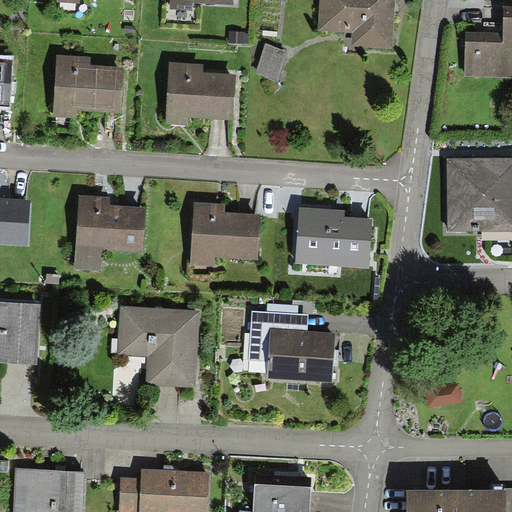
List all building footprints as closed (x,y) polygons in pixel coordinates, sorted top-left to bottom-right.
[(167,0),(167,11),(190,12),(190,4),(229,5),(229,0),(167,0)] [(389,0),(318,0),(317,34),(349,35),(348,50),(388,51),(389,0)] [(511,10),(500,11),(500,36),(463,35),(462,80),(511,80),(511,10)] [(283,56),(264,47),(251,73),(271,83),(283,56)] [(52,59),(49,118),(73,120),(73,112),(116,115),(119,71),(87,68),(87,61),(52,59)] [(199,69),(166,68),(162,126),(184,127),(184,119),(227,121),(230,79),(199,77),(199,69)] [(511,160),(442,162),(443,234),(511,232),(511,160)] [(75,199),(71,270),(98,272),(100,252),(138,255),(141,213),(107,211),(108,201),(75,199)] [(0,247),(23,248),(24,204),(0,203),(0,247)] [(220,208),(189,206),(185,266),(208,268),(209,258),(252,261),(255,219),(220,217),(220,208)] [(341,215),(295,213),(292,266),(365,269),(368,223),(341,222),(341,215)] [(33,307),(0,305),(0,363),(31,365),(33,307)] [(195,315),(118,311),(116,357),(147,358),(146,386),(191,389),(195,315)] [(306,317),(248,316),(247,359),(266,360),(266,382),(330,383),(331,339),(306,338),(306,317)] [(430,383),(432,402),(463,399),(461,380),(430,383)] [(82,511),(84,478),(10,473),(7,511),(82,511)] [(139,484),(119,483),(117,511),(202,511),(204,477),(139,474),(139,484)] [(310,511),(312,487),(255,483),(253,511),(240,510),(240,511),(310,511)] [(505,511),(506,492),(406,492),(405,511),(505,511)]
